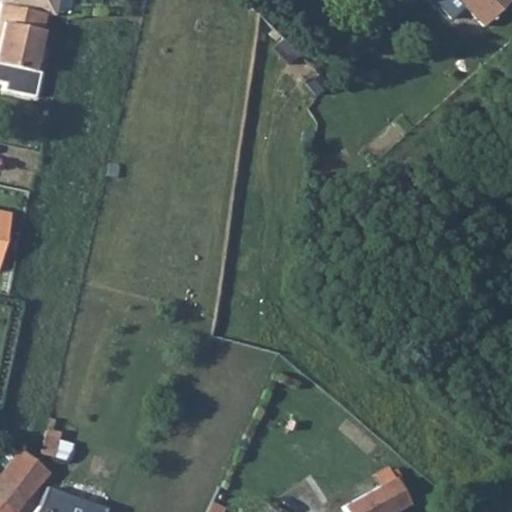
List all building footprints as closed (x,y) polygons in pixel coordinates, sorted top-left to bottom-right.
[(0,0),(0,4),(41,13),(51,15),(54,0),(0,0)] [(509,0),(462,0),(484,24),(509,0)] [(41,13),(0,4),(0,80),(3,82),(2,92),(34,98),(37,73),(29,71),(41,13)] [(46,428),(43,441),(55,445),(59,432),(46,428)] [(39,466),(20,450),(0,475),(0,500),(12,511),(16,511),(20,508),(25,499),(51,469),(43,462),(39,466)] [(0,511),(12,511),(0,500),(0,475),(0,511)] [(390,511),(407,502),(393,477),(341,506),(344,511),(390,511)]
